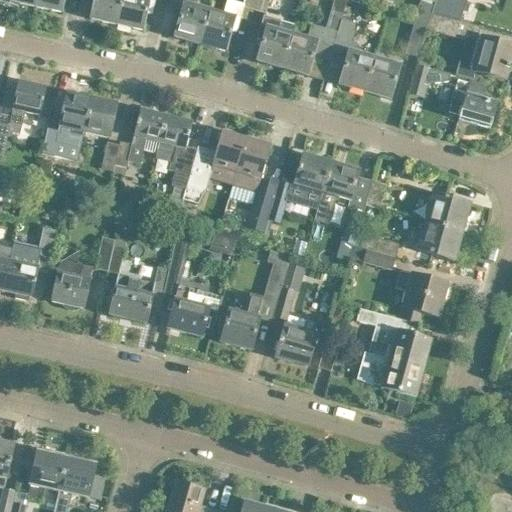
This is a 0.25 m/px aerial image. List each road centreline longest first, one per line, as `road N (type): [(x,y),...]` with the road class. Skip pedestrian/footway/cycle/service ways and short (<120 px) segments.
road 1 (residential): [(511,186),(483,169),(127,66),(0,40)]
road 2 (residential): [(443,455),(158,372),(0,336)]
road 3 (residential): [(145,433),(425,511)]
road 4 (residential): [(443,455),(511,210)]
road 5 (residential): [(0,398),(145,433)]
